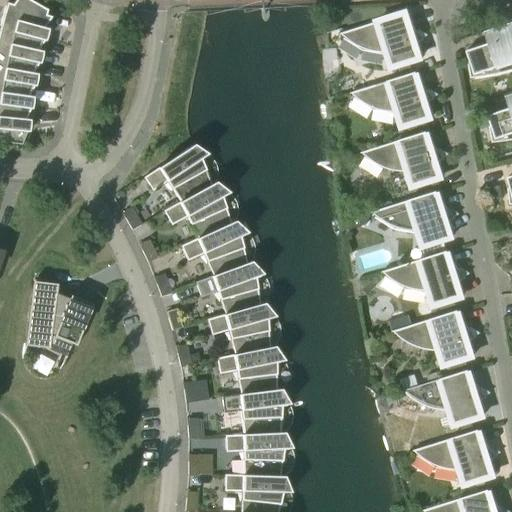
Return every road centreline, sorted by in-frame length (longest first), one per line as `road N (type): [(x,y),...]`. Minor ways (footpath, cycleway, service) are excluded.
road 1 (residential): [(435,0),(511,414)]
road 2 (residential): [(165,511),(171,467),(160,363),(119,244),(83,176)]
road 3 (residential): [(83,176),(120,144),(141,103),(157,2)]
road 4 (residential): [(97,0),(61,165)]
